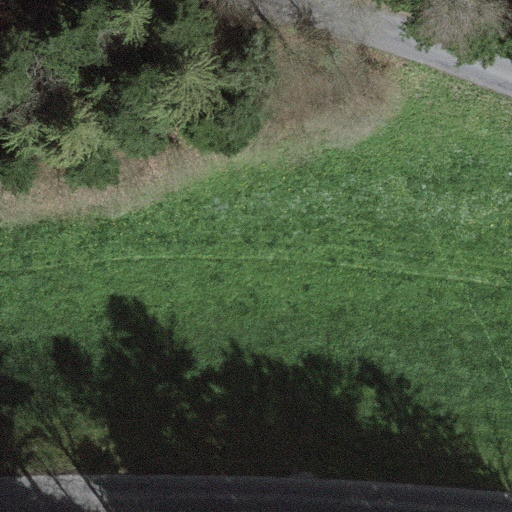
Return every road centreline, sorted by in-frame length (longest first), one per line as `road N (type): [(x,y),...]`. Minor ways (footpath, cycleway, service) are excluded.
road 1 (unclassified): [(212,0),(349,34),(511,89)]
road 2 (unclassified): [(0,506),(125,511)]
